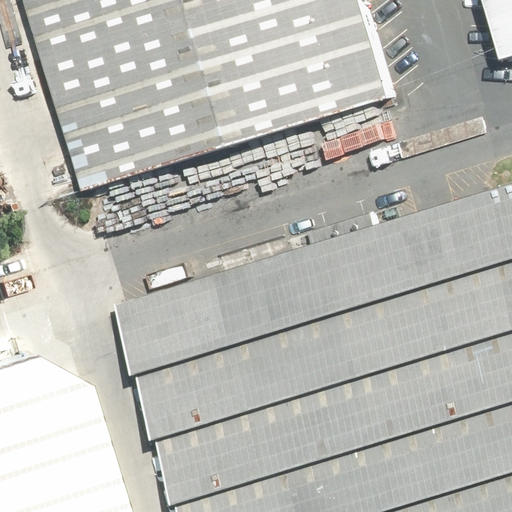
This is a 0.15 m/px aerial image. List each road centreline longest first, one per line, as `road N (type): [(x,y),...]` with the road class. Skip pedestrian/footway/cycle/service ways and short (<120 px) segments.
road 1 (unknown): [(466,131),(34,263),(112,511)]
road 2 (unknown): [(466,131),(425,0)]
